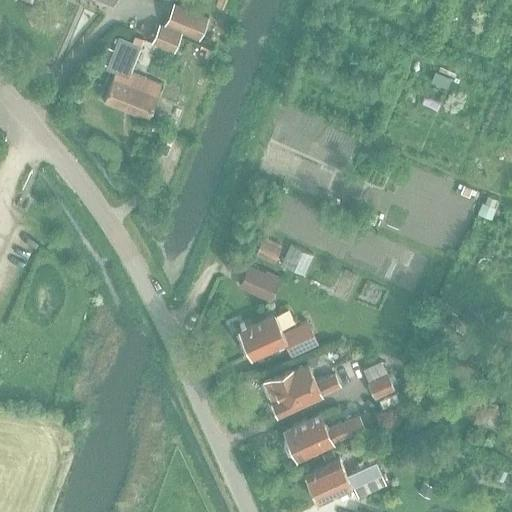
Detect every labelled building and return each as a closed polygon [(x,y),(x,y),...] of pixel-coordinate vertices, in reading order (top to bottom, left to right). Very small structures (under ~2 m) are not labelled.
[(182,32),(199,39),(209,16),(174,1),(164,24),(160,22),(151,41),(174,50),(182,32)] [(115,71),(104,99),(148,116),(161,83),(129,71),(139,46),(119,38),(108,68),(115,71)] [(451,49),(447,59),(464,66),(468,57),(451,49)] [(240,284),(270,297),(278,279),(249,266),(240,284)] [(309,319),(282,331),(274,312),(239,328),(252,356),(287,340),(292,352),(319,340),(309,319)] [(386,383),(392,380),(388,370),(385,371),(381,360),(363,367),(369,383),(383,377),(386,383)] [(335,373),(316,382),(307,362),(262,384),(278,417),(342,387),(335,373)] [(385,371),(368,379),(369,383),(375,396),(395,388),(392,380),(388,370),(385,371)] [(423,381),(417,391),(432,399),(438,389),(423,381)] [(360,414),(328,429),(321,413),(284,430),(297,460),(367,429),(360,414)] [(375,461),(345,475),(337,458),(304,474),(318,505),(354,488),(358,496),(385,483),(375,461)] [(434,486),(423,480),(418,491),(428,496),(434,486)]
